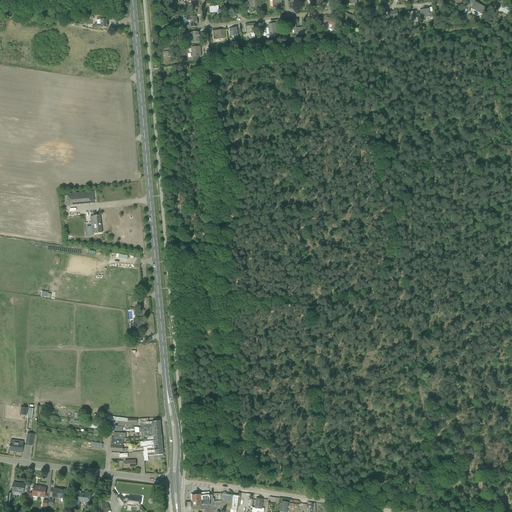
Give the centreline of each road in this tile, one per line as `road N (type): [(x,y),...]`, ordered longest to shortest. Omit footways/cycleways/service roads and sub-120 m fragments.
road 1 (track): [(511,21),(288,52),(308,297),(398,289),(427,448),(511,425)]
road 2 (track): [(324,501),(308,297),(220,305),(229,414)]
road 3 (primary): [(165,377),(132,0)]
road 4 (track): [(398,289),(351,43)]
road 5 (unclassified): [(396,511),(177,481)]
road 6 (unclassified): [(171,480),(0,460)]
road 7 (track): [(475,26),(511,186)]
